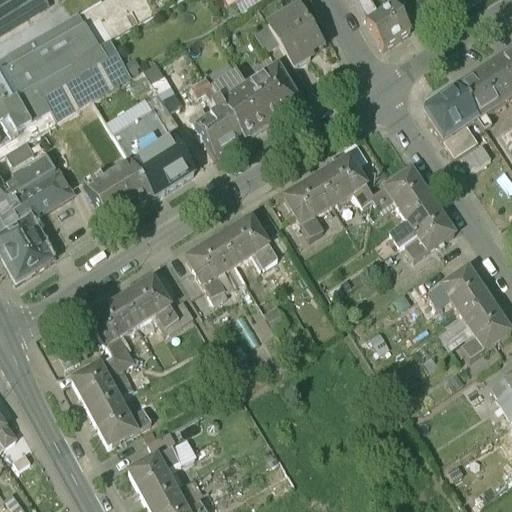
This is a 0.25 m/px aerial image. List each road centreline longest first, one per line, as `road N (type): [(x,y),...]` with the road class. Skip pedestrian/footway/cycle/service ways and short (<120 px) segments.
road 1 (residential): [(383,95),(4,338)]
road 2 (residential): [(383,95),(511,290)]
road 3 (tertiary): [(90,511),(4,338)]
road 4 (residential): [(511,14),(383,95)]
